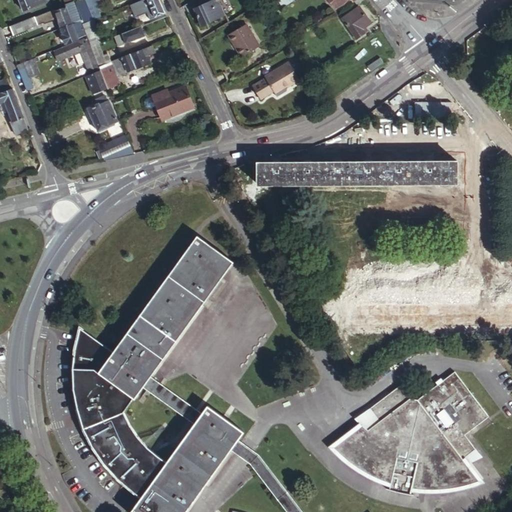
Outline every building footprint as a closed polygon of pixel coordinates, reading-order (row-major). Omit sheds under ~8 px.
[(17,0),(21,10),(45,1),(44,0),(17,0)] [(79,0),(74,2),(83,25),(91,21),(100,18),(95,5),(105,1),(104,0),(79,0)] [(164,14),(157,0),(144,0),(143,0),(142,1),(149,20),(164,14)] [(199,26),(222,15),(214,0),(209,0),(191,8),(199,26)] [(79,22),(71,1),(63,5),(64,7),(54,11),(60,29),(79,22)] [(355,8),(340,20),(357,41),(369,30),(367,28),(370,25),(355,8)] [(60,29),(54,11),(53,9),(45,12),(52,32),(60,29)] [(33,16),(7,27),(13,37),(38,27),(33,16)] [(80,26),(85,39),(89,48),(98,44),(100,43),(91,21),(83,25),(80,26)] [(85,39),(80,26),(79,22),(60,29),(63,35),(60,36),(63,45),(76,41),(77,42),(85,39)] [(236,58),(255,48),(243,26),(224,37),(236,58)] [(139,28),(113,38),(118,49),(143,39),(139,28)] [(98,71),(97,68),(94,61),(89,48),(85,39),(77,42),(75,43),(76,45),(54,53),(57,62),(72,57),(79,54),(84,66),(87,76),(98,71)] [(98,44),(89,48),(94,61),(97,68),(111,62),(107,54),(102,56),(98,44)] [(155,53),(152,46),(113,61),(120,77),(151,65),(147,56),(155,53)] [(77,68),(84,66),(79,54),(72,57),(77,68)] [(313,75),(323,68),(316,58),(306,65),(313,75)] [(22,62),(27,74),(33,72),(29,60),(22,62)] [(14,65),(24,91),(32,88),(27,74),(22,62),(14,65)] [(283,88),(285,91),(298,83),(287,65),(264,78),(264,79),(251,87),(259,102),(273,94),(283,88)] [(98,72),(103,86),(105,89),(105,90),(118,85),(111,67),(98,72)] [(98,72),(98,71),(87,76),(83,77),(89,92),(103,86),(98,72)] [(0,81),(0,89),(10,86),(7,79),(0,81)] [(105,89),(103,86),(89,92),(90,95),(105,89)] [(283,88),(273,94),(274,97),(285,91),(283,88)] [(20,114),(11,89),(0,92),(0,103),(4,102),(8,114),(10,121),(8,122),(12,134),(26,129),(20,114)] [(146,98),(156,122),(188,110),(180,89),(158,96),(157,94),(146,98)] [(85,109),(95,132),(116,124),(106,100),(104,101),(103,97),(94,101),(95,104),(85,109)] [(4,102),(0,103),(0,113),(1,115),(3,116),(8,114),(4,102)] [(100,160),(128,155),(121,136),(95,146),(100,160)] [(458,183),(457,161),(434,161),(434,160),(427,160),(427,161),(404,161),(404,160),(396,160),(396,162),(373,161),(373,160),(366,160),(366,161),(343,161),(343,160),(337,160),(337,161),(312,161),(312,160),(307,160),(307,161),(282,161),(282,160),(276,160),(276,161),(259,161),(259,185),(458,183)] [(248,197),(244,190),(239,193),(244,200),(248,197)] [(186,511),(232,450),(238,440),(245,432),(210,405),(203,414),(151,375),(163,358),(233,263),(197,236),(113,352),(98,372),(133,397),(134,398),(143,387),(195,425),(168,462),(141,497),(129,511),(186,511)] [(363,304),(346,303),(346,326),(511,325),(511,302),(505,303),(506,302),(498,302),(498,303),(469,303),(468,302),(461,302),(461,303),(438,303),(438,302),(430,302),(430,303),(400,304),(400,302),(392,302),(392,304),(370,304),(370,302),(363,302),(363,304)] [(98,372),(113,352),(97,341),(80,327),(74,356),(73,368),(73,388),(77,408),(79,414),(82,422),(83,428),(92,446),(104,463),(117,478),(141,497),(168,462),(158,456),(147,447),(137,436),(129,424),(123,411),(133,397),(98,372)] [(369,430),(363,425),(334,447),(335,449),(340,453),(346,459),(352,464),(361,470),(369,475),(375,478),(381,480),(387,483),(391,484),(390,490),(394,491),(398,492),(403,493),(409,494),(411,494),(412,488),(419,489),(428,489),(439,488),(445,488),(452,486),(460,484),(467,481),(476,477),(477,477),(467,464),(463,459),(461,456),(465,453),(467,456),(476,449),(465,435),(489,417),(456,372),(418,400),(410,399),(401,386),(371,408),(377,417),(380,421),(369,430)] [(377,417),(371,408),(356,419),(363,425),(369,430),(380,421),(377,417)] [(286,511),(301,511),(260,457),(246,446),(238,440),(232,450),(241,457),(250,464),(279,502),(286,511)] [(483,458),(476,449),(467,456),(465,453),(461,456),(463,459),(467,464),(483,458)]
